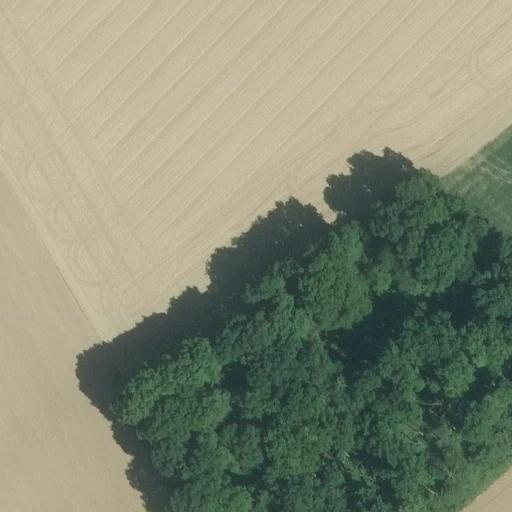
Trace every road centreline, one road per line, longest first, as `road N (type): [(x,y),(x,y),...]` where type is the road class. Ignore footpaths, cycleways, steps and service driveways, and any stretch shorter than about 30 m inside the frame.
road 1 (track): [(511,297),(264,315)]
road 2 (track): [(195,511),(136,399)]
